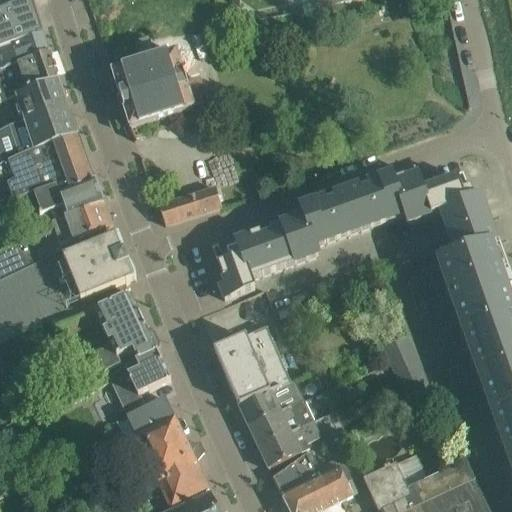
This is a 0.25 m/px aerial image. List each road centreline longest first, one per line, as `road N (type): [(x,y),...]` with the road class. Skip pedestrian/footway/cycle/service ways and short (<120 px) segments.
road 1 (residential): [(499,129),(147,251)]
road 2 (residential): [(147,251),(257,511)]
road 3 (residential): [(58,0),(147,251)]
road 4 (residential): [(499,129),(471,0)]
